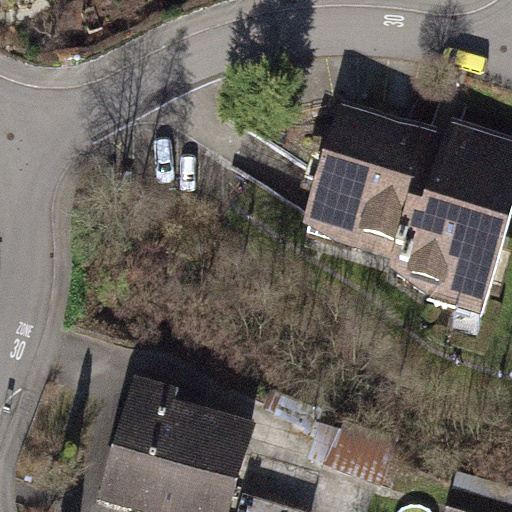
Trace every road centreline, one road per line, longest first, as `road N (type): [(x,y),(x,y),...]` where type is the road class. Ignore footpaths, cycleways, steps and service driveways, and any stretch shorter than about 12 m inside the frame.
road 1 (residential): [(14,152),(197,53),(283,28),(402,29),(511,56)]
road 2 (residential): [(14,152),(25,200),(26,298),(0,372)]
